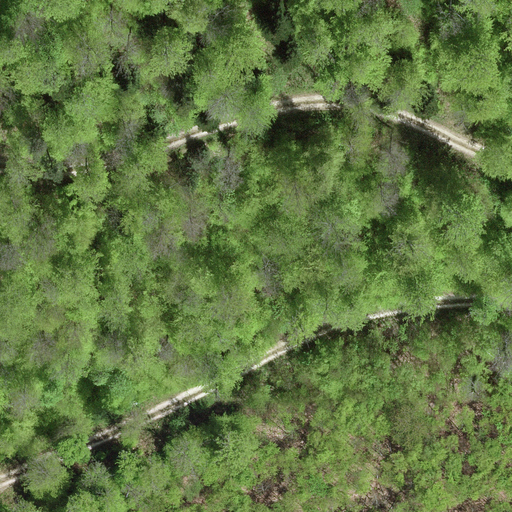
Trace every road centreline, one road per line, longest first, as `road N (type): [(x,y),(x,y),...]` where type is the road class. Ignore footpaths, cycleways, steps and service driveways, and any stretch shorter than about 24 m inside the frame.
road 1 (track): [(511,296),(420,302),(331,323),(0,480)]
road 2 (track): [(0,163),(95,165),(254,111),(329,100),(395,112),(511,160)]
